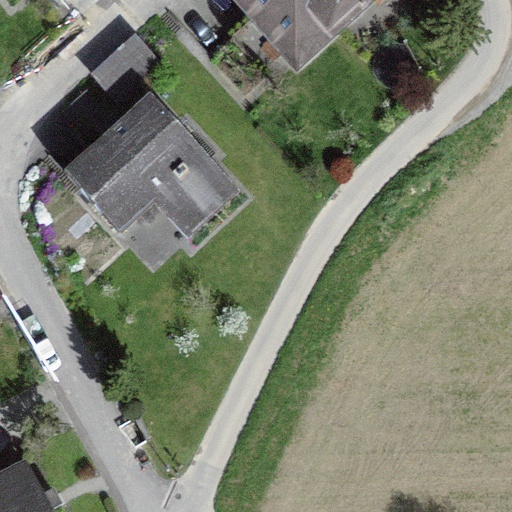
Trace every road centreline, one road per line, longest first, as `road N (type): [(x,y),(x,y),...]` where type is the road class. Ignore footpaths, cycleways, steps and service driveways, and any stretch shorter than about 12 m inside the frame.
road 1 (residential): [(489,0),(494,24),(475,73),(347,196),(291,287),(191,511)]
road 2 (residential): [(0,227),(5,250),(150,511)]
road 3 (residential): [(142,0),(8,122),(0,151)]
